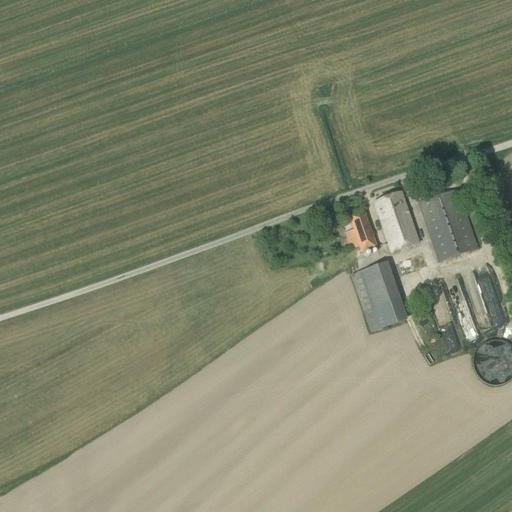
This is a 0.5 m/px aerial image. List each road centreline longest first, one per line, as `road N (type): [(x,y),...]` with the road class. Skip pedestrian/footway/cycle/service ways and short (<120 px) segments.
road 1 (track): [(0,315),(461,158)]
road 2 (track): [(511,321),(491,253),(436,272),(403,177)]
